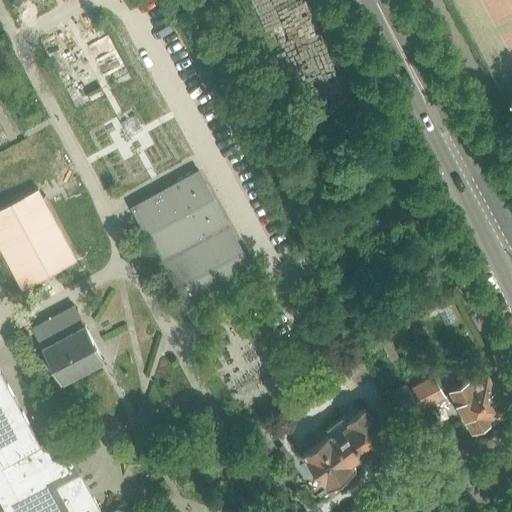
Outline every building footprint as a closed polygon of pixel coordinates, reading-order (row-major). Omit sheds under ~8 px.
[(198,170),(131,207),(189,314),(257,278),(198,170)] [(38,188),(0,208),(0,248),(22,289),(77,260),(38,188)] [(61,383),(98,364),(104,360),(85,326),(84,326),(73,305),(32,328),(42,347),(42,348),(61,383)] [(398,357),(390,341),(382,346),(391,361),(398,357)] [(339,372),(341,375),(350,391),(372,377),(360,359),(339,372)] [(129,511),(117,508),(110,511),(100,511),(92,497),(82,502),(69,479),(80,473),(59,433),(58,433),(58,434),(62,442),(35,457),(30,450),(40,445),(22,411),(14,397),(1,373),(0,370),(0,511),(129,511)] [(484,425),(492,421),(508,412),(496,389),(487,374),(473,381),(471,377),(448,389),(471,432),(473,431),(477,432),(483,429),(484,425)] [(433,375),(410,387),(421,408),(444,396),(433,375)] [(409,415),(421,408),(410,387),(398,393),(409,415)] [(301,455),(302,456),(326,489),(354,470),(350,465),(369,451),(370,453),(388,441),(367,408),(346,422),(343,418),(325,431),(327,436),(301,455)] [(282,444),(264,456),(274,470),(291,457),(282,444)]
